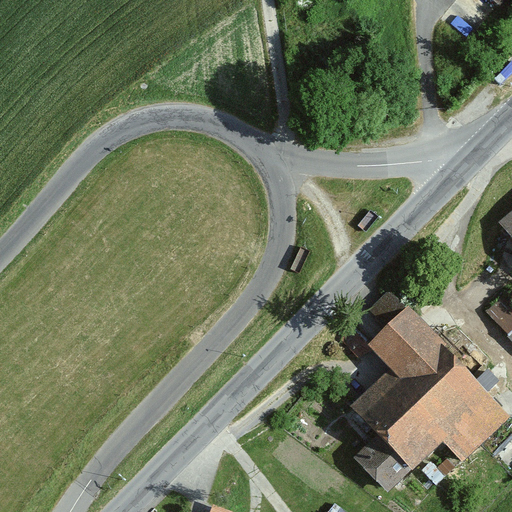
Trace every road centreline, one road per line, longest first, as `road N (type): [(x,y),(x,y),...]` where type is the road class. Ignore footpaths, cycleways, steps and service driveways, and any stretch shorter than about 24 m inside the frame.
road 1 (tertiary): [(121,511),(476,156)]
road 2 (tertiary): [(69,511),(115,448),(265,282),(283,223),(280,184),(267,157)]
road 3 (tertiary): [(267,157),(233,130),(190,116),(124,128),(86,158),(0,256)]
road 4 (tertiary): [(476,156),(379,165),(267,157)]
road 5 (track): [(290,159),(269,0)]
